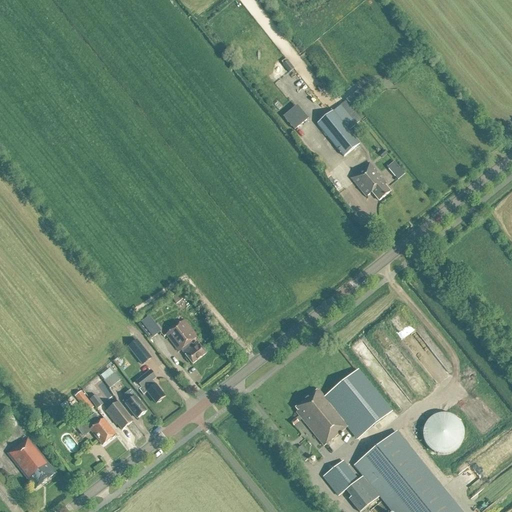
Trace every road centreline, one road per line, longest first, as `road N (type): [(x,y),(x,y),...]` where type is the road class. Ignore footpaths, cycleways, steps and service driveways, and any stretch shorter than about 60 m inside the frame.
road 1 (tertiary): [(194,412),(511,157)]
road 2 (tertiary): [(66,511),(194,412)]
road 3 (unclassified): [(273,511),(194,412)]
